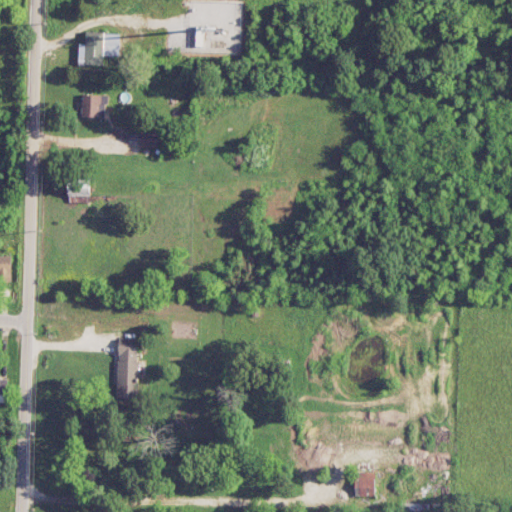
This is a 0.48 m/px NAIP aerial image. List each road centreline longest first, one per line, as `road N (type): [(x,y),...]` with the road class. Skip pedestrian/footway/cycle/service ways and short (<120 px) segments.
road 1 (residential): [(29,319),(36,0)]
road 2 (residential): [(29,319),(22,511)]
